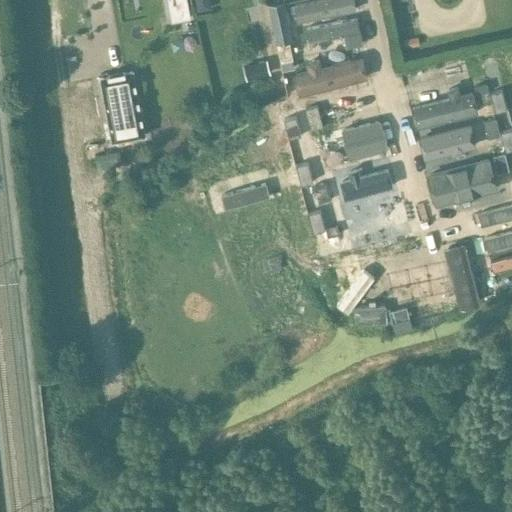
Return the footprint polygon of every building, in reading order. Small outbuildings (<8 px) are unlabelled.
[(191,16),(188,0),(170,0),(174,20),(191,16)] [(294,0),(301,41),(363,31),(358,0),(294,0)] [(362,48),(292,66),(300,98),(370,80),(362,48)] [(460,56),(409,67),(417,105),(468,94),(460,56)] [(107,76),(100,78),(112,142),(144,135),(132,71),(125,73),(125,72),(107,75),(107,76)] [(370,84),(320,97),(327,125),(378,112),(370,84)] [(495,112),(507,109),(502,89),(490,92),(495,112)] [(289,139),(301,136),(296,115),(284,119),(289,139)] [(500,135),(496,118),(484,122),(488,138),(500,135)] [(476,119),(416,133),(424,169),(483,154),(476,119)] [(505,151),(511,149),(511,128),(500,131),(505,151)] [(505,152),(493,156),(493,157),(497,173),(510,170),(505,152)] [(380,155),(328,168),(335,196),(389,182),(382,154),(380,155)] [(296,164),(301,184),(313,181),(308,161),(296,164)] [(497,173),(435,188),(447,235),(511,219),(497,173)] [(390,191),(342,203),(345,215),(393,203),(390,191)] [(402,203),(340,221),(347,252),(409,236),(402,203)] [(308,212),(313,232),(325,229),(320,209),(308,212)] [(511,223),(472,233),(480,256),(511,247),(511,223)] [(446,258),(471,253),(468,237),(443,242),(446,258)] [(377,253),(330,264),(338,294),(384,283),(377,253)] [(441,261),(394,272),(398,290),(445,278),(441,261)] [(457,277),(404,291),(412,318),(463,304),(457,277)] [(368,287),(338,295),(341,306),(371,299),(368,287)] [(387,318),(384,300),(355,304),(358,322),(387,318)] [(407,306),(389,311),(392,322),(410,317),(407,306)]
